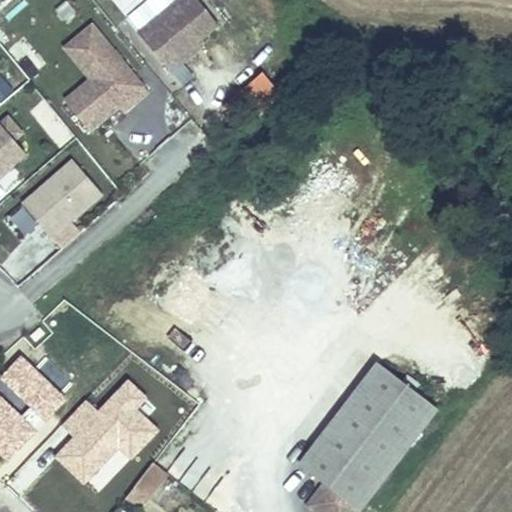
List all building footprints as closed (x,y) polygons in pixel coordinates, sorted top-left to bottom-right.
[(128,0),(119,8),(133,23),(131,24),(171,72),(196,51),(192,45),(196,41),(218,24),(197,0),(128,0)] [(91,26),(64,49),(77,64),(104,41),(91,26)] [(91,80),(65,102),(90,131),(119,106),(129,98),(133,103),(147,91),(104,41),(77,64),(91,80)] [(192,45),(196,51),(201,47),(196,41),(192,45)] [(31,73),(43,63),(26,43),(14,53),(31,73)] [(0,80),(0,100),(12,91),(1,79),(0,80)] [(129,98),(119,106),(123,112),(133,103),(129,98)] [(0,172),(11,163),(13,166),(26,155),(14,141),(22,134),(8,118),(0,125),(0,172)] [(11,214),(41,248),(103,195),(73,161),(11,214)] [(0,172),(0,177),(13,166),(11,163),(0,172)] [(300,465),(325,484),(309,506),(316,511),(358,511),(438,409),(378,363),(300,465)] [(168,473),(154,463),(127,498),(141,509),(168,473)]
